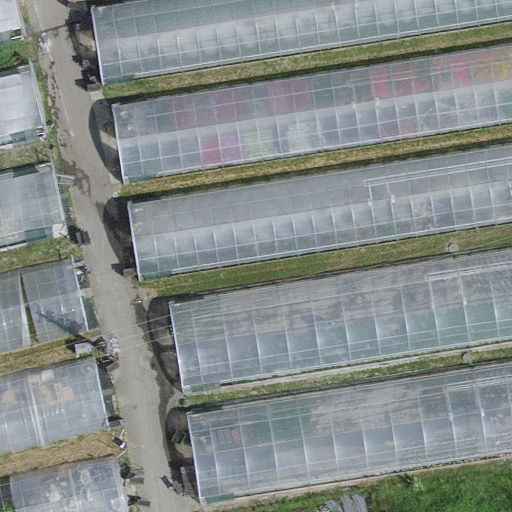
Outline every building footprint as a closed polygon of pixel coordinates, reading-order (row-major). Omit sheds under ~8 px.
[(0,0),(0,44),(32,38),(25,0),(0,0)] [(511,0),(105,0),(114,64),(511,9),(511,0)] [(134,155),(511,108),(511,31),(124,79),(134,155)] [(0,141),(54,131),(42,67),(0,75),(0,141)] [(149,259),(511,210),(511,134),(139,185),(149,259)] [(0,245),(76,233),(66,171),(0,181),(0,245)] [(0,346),(99,323),(81,249),(0,267),(0,346)] [(182,291),(192,371),(511,332),(511,261),(486,265),(485,254),(182,291)] [(511,359),(202,403),(215,491),(511,449),(511,359)] [(109,363),(0,377),(0,452),(119,436),(109,363)] [(0,473),(0,511),(130,511),(142,509),(126,444),(0,473)]
